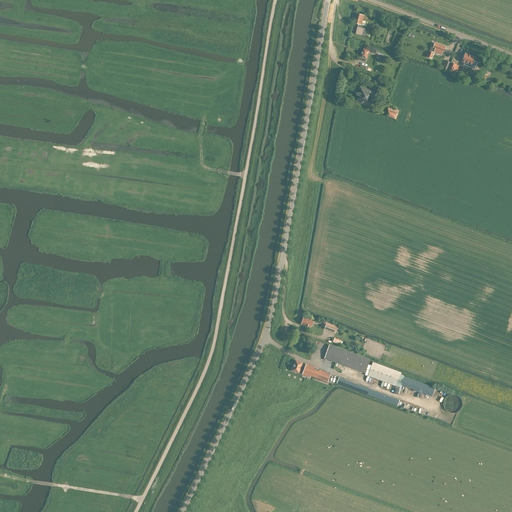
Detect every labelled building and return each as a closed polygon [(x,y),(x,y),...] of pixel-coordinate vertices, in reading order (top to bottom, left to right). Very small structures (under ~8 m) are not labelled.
[(364,15),(357,13),(355,23),(358,24),(356,33),(362,35),(364,28),(362,28),(363,25),(364,25),(365,21),(363,20),(364,15)] [(446,47),(435,42),(434,45),(432,44),(427,56),(431,58),(434,51),(442,54),(443,51),(444,51),(446,47)] [(366,58),(369,51),(376,53),(378,54),(378,55),(388,58),(389,55),(379,51),(377,50),(377,49),(373,48),(367,46),(366,49),(363,48),(361,56),(366,58)] [(476,56),(465,52),(462,60),(470,64),(469,66),(474,68),(476,63),(477,61),(475,61),(475,60),(476,56)] [(456,64),(451,62),(448,69),(453,71),(456,64)] [(372,95),(374,91),(360,86),(355,100),(370,106),(374,96),(372,95)] [(396,119),(399,110),(389,106),(385,115),(396,119)] [(307,326),(312,327),(314,320),(304,317),(301,323),(307,325),(307,326)] [(325,321),(323,325),(325,326),(324,328),(336,333),(338,326),(325,321)] [(329,344),(324,358),(365,373),(367,368),(370,369),(368,375),(396,385),(393,392),(398,394),(401,384),(432,395),(435,387),(404,376),(404,375),(401,374),(401,372),(373,361),(372,365),(368,364),(370,358),(329,344)] [(328,381),(331,373),(306,364),(306,365),(302,364),(303,362),(296,360),(292,370),(299,372),(300,368),(304,369),(303,372),(328,381)] [(339,377),(337,382),(398,405),(400,399),(339,377)] [(462,404),(463,403),(462,401),(462,400),(461,398),(460,397),(459,396),(458,395),(456,395),(454,394),(453,394),(451,395),(450,395),(448,396),(447,398),(446,399),(446,400),(446,402),(446,404),(446,405),(446,407),(447,408),(448,409),(450,410),(451,411),(453,411),(454,411),(456,411),(458,410),(459,410),(460,409),(461,407),(462,406),(462,404)]
